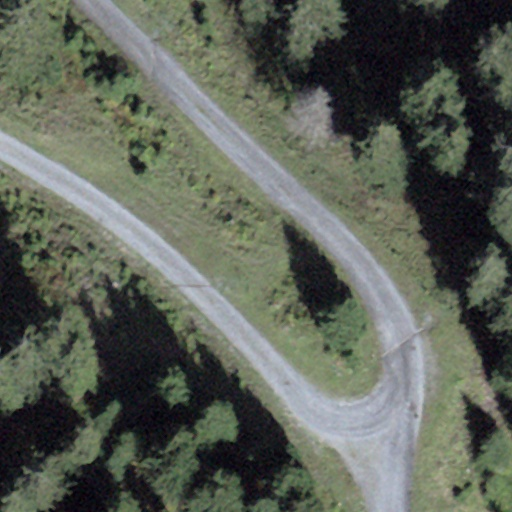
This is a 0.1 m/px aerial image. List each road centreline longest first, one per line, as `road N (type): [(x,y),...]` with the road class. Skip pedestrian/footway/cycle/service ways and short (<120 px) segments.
road 1 (track): [(65,0),(329,216),(398,348),(376,490)]
road 2 (track): [(376,490),(53,169),(0,141)]
